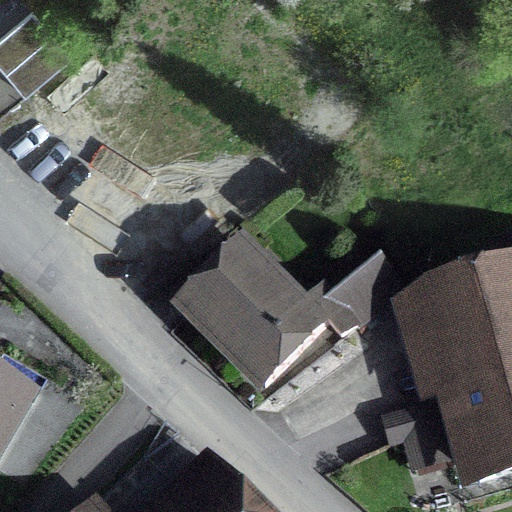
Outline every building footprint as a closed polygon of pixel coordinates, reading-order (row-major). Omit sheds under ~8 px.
[(313,120),(213,34),(241,2),(238,0),(180,0),(112,78),(246,196),(313,120)] [(29,15),(0,39),(0,72),(22,99),(68,61),(29,15)] [(479,281),(424,297),(476,486),(511,475),(511,253),(475,264),(479,281)] [(353,333),(354,334),(401,296),(378,266),(331,303),(321,293),(306,308),(275,276),(265,286),(241,261),(187,315),(262,391),(325,329),(340,344),(353,333)] [(29,408),(40,389),(2,366),(0,368),(0,441),(22,404),(29,408)] [(429,411),(381,424),(388,449),(436,435),(429,411)] [(250,511),(215,477),(179,511),(250,511)]
